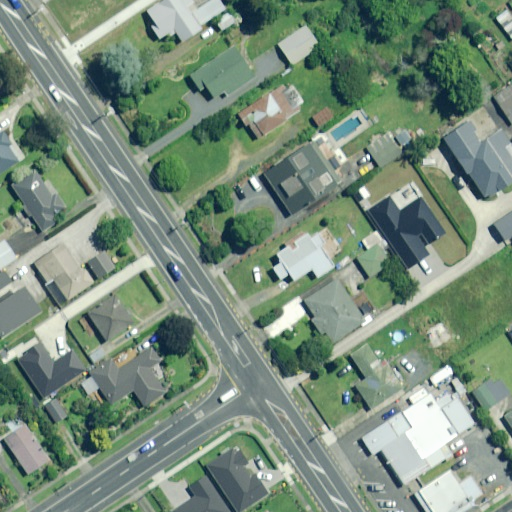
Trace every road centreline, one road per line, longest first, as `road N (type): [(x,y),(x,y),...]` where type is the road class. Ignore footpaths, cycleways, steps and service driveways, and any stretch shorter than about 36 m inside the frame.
road 1 (secondary): [(4,0),(255,383)]
road 2 (tertiary): [(67,511),(255,383)]
road 3 (secondary): [(255,383),(345,511)]
